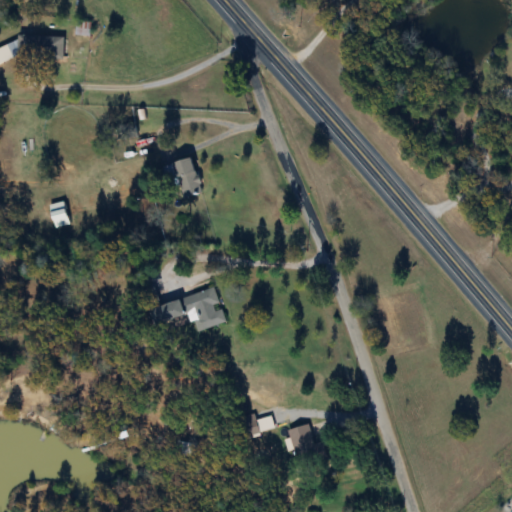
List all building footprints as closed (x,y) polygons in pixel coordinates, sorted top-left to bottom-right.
[(0,60),(63,62),(64,37),(19,36),(19,48),(0,47),(0,60)] [(201,195),(193,158),(174,162),(183,199),(201,195)] [(225,323),(216,289),(149,308),(154,325),(189,316),(194,332),(225,323)] [(259,433),(254,416),(239,420),(244,438),(259,433)] [(328,461),(324,443),(314,445),(310,425),(289,430),(299,468),(328,461)]
